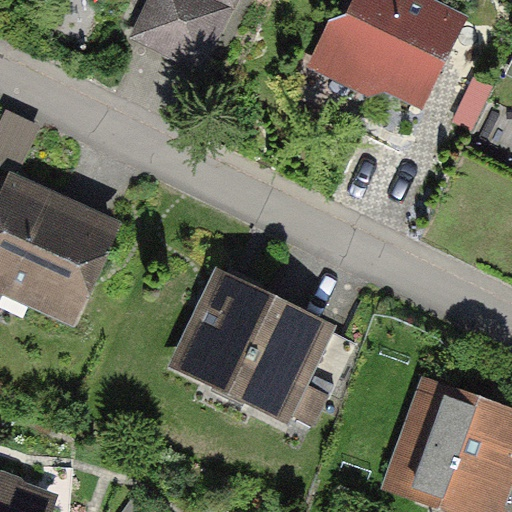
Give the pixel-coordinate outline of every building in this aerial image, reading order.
[(213,0),(233,8),(236,0),(213,0)] [(492,20),(447,0),(354,0),(322,72),(444,127),(492,20)] [(7,106),(0,120),(0,158),(27,172),(50,128),(7,106)] [(142,231),(15,176),(0,210),(0,304),(92,345),(142,231)] [(366,336),(232,273),(184,374),(318,437),(366,336)] [(511,511),(511,407),(432,384),(398,494),(460,511),(511,511)] [(74,511),(77,505),(0,475),(0,511),(74,511)]
